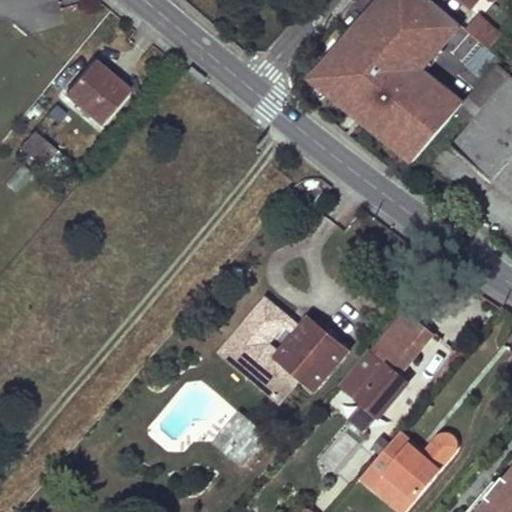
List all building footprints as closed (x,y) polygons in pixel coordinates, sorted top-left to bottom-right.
[(462,25),(432,0),(393,0),(393,1),(392,0),(380,0),(353,32),(385,60),(382,64),(391,71),(394,68),(406,79),(414,71),(421,64),(442,40),(446,43),(462,25)] [(460,0),(471,9),(478,0),(460,0)] [(467,28),(492,49),(503,36),(478,15),(467,28)] [(385,60),(353,32),(315,75),(315,81),(372,128),(379,120),(393,132),(387,140),(388,141),(394,133),(407,143),(401,151),(414,162),(457,111),(464,103),(450,91),(445,96),(414,71),(406,79),(394,68),(391,71),(382,64),(385,60)] [(92,63),(65,96),(101,126),(128,93),(92,63)] [(421,64),(414,71),(445,96),(450,91),(451,89),(421,64)] [(464,103),(457,111),(473,124),(511,77),(511,76),(497,64),(464,103)] [(511,77),(473,124),(453,147),(511,196),(511,77)] [(372,128),(387,140),(393,132),(379,120),(372,128)] [(35,131),(21,147),(45,168),(59,151),(35,131)] [(388,141),(401,151),(407,143),(394,133),(388,141)] [(266,299),(225,347),(240,360),(248,352),(255,359),(265,347),(264,346),(267,343),(288,318),(266,299)] [(399,375),(431,337),(404,313),(342,388),(361,404),(380,420),(410,384),(399,375)] [(347,351),(308,318),(279,353),(276,356),(265,347),(255,359),(266,367),(255,380),(280,402),(301,377),(315,389),(347,351)] [(265,347),(276,356),(279,353),(268,344),(265,347)] [(225,347),(221,352),(244,372),(255,359),(248,352),(240,360),(225,347)] [(244,372),(255,380),(266,367),(255,359),(244,372)] [(267,437),(237,412),(214,441),(243,466),(267,437)] [(344,480),(369,454),(346,431),(320,458),(344,480)] [(420,456),(396,434),(379,455),(391,466),(380,478),(393,490),(397,487),(412,499),(437,469),(447,456),(445,440),(432,442),(420,456)] [(511,511),(511,469),(506,477),(501,473),(484,493),(489,498),(476,511),(511,511)] [(401,511),(412,499),(397,487),(393,490),(380,478),(368,492),(391,511),(401,511)]
